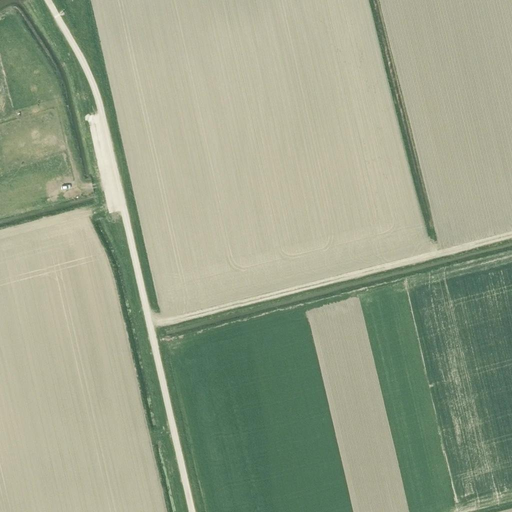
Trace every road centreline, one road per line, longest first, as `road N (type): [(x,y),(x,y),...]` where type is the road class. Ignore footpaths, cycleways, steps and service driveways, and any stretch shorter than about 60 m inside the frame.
road 1 (unclassified): [(192,511),(98,98),(47,0)]
road 2 (unknown): [(149,323),(511,234)]
